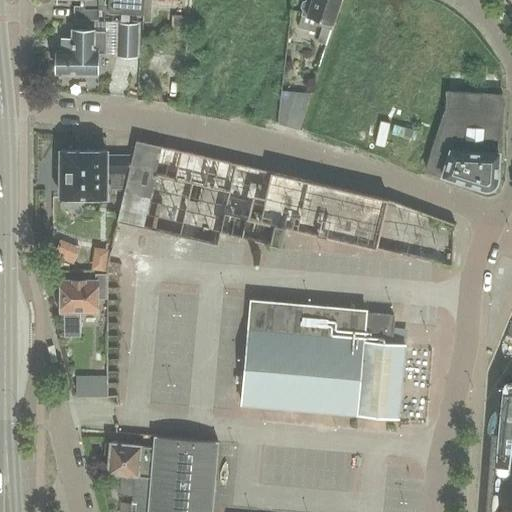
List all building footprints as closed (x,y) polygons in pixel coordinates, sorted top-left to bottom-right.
[(84,0),(84,7),(74,7),(74,20),(94,21),(98,21),(98,0),(84,0)] [(98,0),(98,21),(101,21),(118,21),(144,22),(144,21),(145,0),(98,0)] [(145,0),(144,21),(144,22),(151,22),(152,0),(145,0)] [(327,45),(341,0),(306,0),(307,1),(303,2),(302,7),(304,11),(298,27),(315,32),(317,25),(322,27),(318,42),(327,45)] [(511,0),(503,0),(511,8),(511,0)] [(190,40),(192,17),(172,15),(170,39),(186,40),(190,40)] [(94,21),(94,30),(106,30),(106,54),(117,54),(118,22),(118,21),(101,21),(98,21),(94,21)] [(139,57),(140,22),(118,22),(117,54),(117,56),(139,57)] [(62,52),(57,52),(57,73),(97,73),(97,54),(106,54),(106,30),(94,30),(73,30),(73,38),(62,38),(62,52)] [(498,172),(502,93),(448,90),(447,108),(427,170),(476,186),(484,188),(488,188),(492,187),(495,183),(497,179),(497,171),(498,172)] [(301,131),(309,95),(283,91),(279,125),(301,131)] [(285,227),(394,253),(452,267),(455,225),(388,199),(136,141),(133,155),(125,188),(117,223),(218,245),(220,233),(271,244),(272,244),(281,246),(285,227)] [(107,188),(125,188),(133,155),(106,156),(106,150),(61,149),(61,198),(107,198),(107,188)] [(95,248),(91,269),(105,271),(108,251),(95,248)] [(60,281),(60,313),(64,313),(64,337),(80,336),(80,312),(98,312),(98,300),(106,300),(106,274),(95,274),(95,281),(60,281)] [(399,418),(405,345),(391,345),(394,316),(366,314),(366,311),(251,301),(242,404),(399,418)] [(110,347),(132,347),(132,313),(111,313),(110,347)] [(511,346),(493,373),(511,380),(511,346)] [(76,376),(76,397),(106,397),(106,376),(76,376)] [(511,408),(502,408),(497,488),(511,488),(511,408)] [(135,496),(133,511),(212,511),(218,442),(155,437),(154,447),(149,497),(135,496)] [(110,442),(107,474),(121,476),(120,494),(135,496),(149,497),(154,447),(142,446),(143,445),(110,442)] [(511,511),(511,494),(496,493),(494,511),(511,511)]
